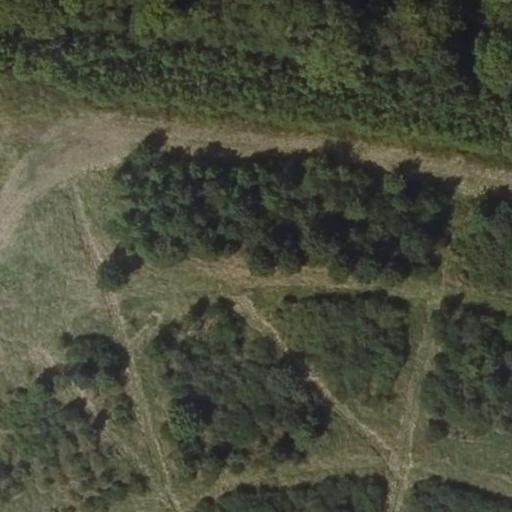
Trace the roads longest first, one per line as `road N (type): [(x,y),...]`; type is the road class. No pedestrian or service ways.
road 1 (track): [(0,205),(26,160),(99,137),(273,147),(511,189)]
road 2 (track): [(511,98),(0,39)]
